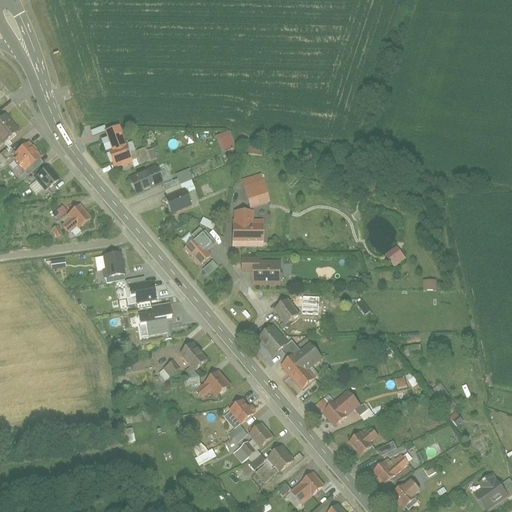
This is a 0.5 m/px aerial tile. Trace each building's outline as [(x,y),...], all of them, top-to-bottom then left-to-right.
[(17,131),(4,116),(0,119),(0,141),(2,144),(17,131)] [(226,131),(213,136),(219,152),(232,147),(226,131)] [(42,158),(29,142),(14,153),(10,148),(0,155),(0,168),(13,158),(23,172),(42,158)] [(126,142),(105,150),(112,167),(132,159),(126,142)] [(155,167),(127,179),(135,197),(163,184),(155,167)] [(57,181),(47,169),(33,179),(43,192),(57,181)] [(270,202),(263,181),(244,187),(251,208),(270,202)] [(190,205),(184,191),(164,199),(169,213),(190,205)] [(91,219),(79,205),(65,216),(68,220),(61,226),(68,235),(76,228),(78,230),(91,219)] [(232,226),(232,247),(262,247),(261,220),(252,220),(252,213),(234,213),(234,226),(232,226)] [(209,230),(211,224),(199,220),(197,226),(209,230)] [(50,228),(53,238),(58,237),(55,226),(50,228)] [(194,241),(183,250),(197,268),(210,258),(206,253),(216,245),(205,231),(202,233),(199,230),(191,237),(194,241)] [(406,259),(396,247),(385,255),(395,268),(406,259)] [(123,276),(119,254),(101,257),(104,279),(123,276)] [(252,288),(281,288),(281,261),(267,261),(259,262),(259,257),(239,257),(240,275),(252,275),(252,288)] [(62,260),(48,261),(48,269),(62,269),(62,260)] [(421,291),(434,290),(434,280),(420,281),(421,291)] [(155,301),(151,282),(128,286),(130,298),(127,299),(128,306),(155,301)] [(275,311),(286,325),(299,315),(288,301),(275,311)] [(170,319),(168,306),(151,309),(152,313),(136,316),(138,326),(144,325),(147,339),(167,335),(165,320),(170,319)] [(257,340),(300,392),(315,380),(309,372),(323,360),(309,344),(300,352),(291,342),(288,344),(273,327),(257,340)] [(194,373),(208,361),(193,344),(179,356),(194,373)] [(179,370),(172,361),(162,369),(170,378),(179,370)] [(216,400),(231,387),(219,373),(196,393),(202,400),(210,393),(216,400)] [(409,374),(404,377),(410,388),(415,385),(409,374)] [(403,378),(393,380),(396,390),(405,387),(403,378)] [(438,384),(430,391),(438,402),(447,394),(438,384)] [(328,398),(316,408),(333,429),(360,407),(347,391),(333,403),(328,398)] [(242,402),(229,413),(240,427),(254,416),(242,402)] [(457,415),(448,418),(452,427),(460,424),(457,415)] [(249,458),(274,438),(263,424),(249,436),(252,440),(242,449),(249,458)] [(361,433),(347,445),(359,459),(373,447),(370,444),(378,438),(371,429),(363,436),(361,433)] [(123,430),(124,443),(131,442),(130,430),(123,430)] [(278,474),(293,461),(282,447),(266,460),(278,474)] [(197,466),(216,458),(212,450),(193,458),(197,466)] [(371,474),(382,488),(409,466),(401,457),(392,464),(389,460),(371,474)] [(324,488),(314,474),(290,493),(301,506),(324,488)] [(494,476),(471,492),(484,511),(488,511),(511,495),(511,483),(509,479),(501,485),(494,476)] [(421,493),(410,480),(392,495),(403,508),(421,493)]
